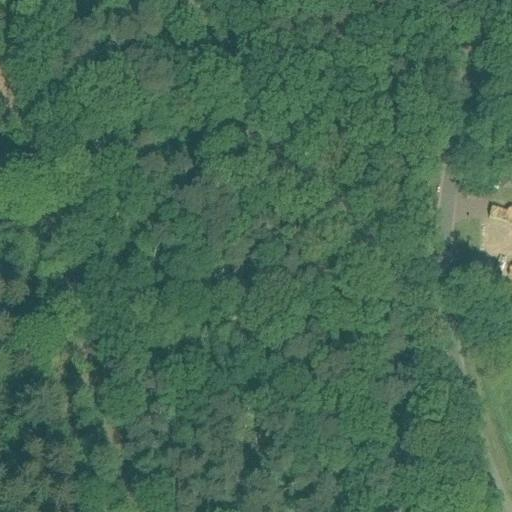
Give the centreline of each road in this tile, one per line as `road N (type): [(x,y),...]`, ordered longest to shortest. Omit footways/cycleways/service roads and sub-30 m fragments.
road 1 (unclassified): [(503,511),(454,374),(440,254),(490,0)]
road 2 (track): [(131,511),(0,43)]
